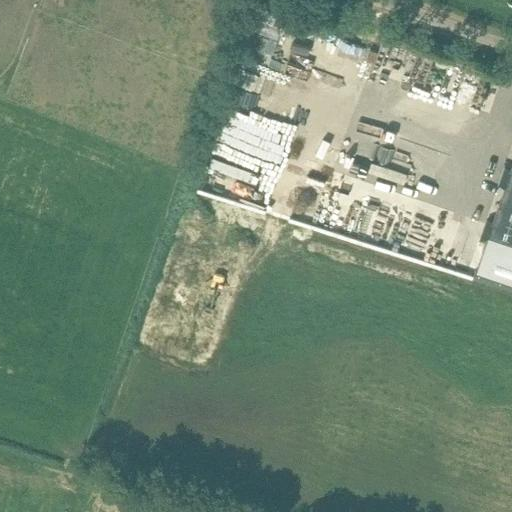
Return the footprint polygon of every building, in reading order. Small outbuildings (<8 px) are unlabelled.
[(242,66),(303,86),(313,53),(253,34),(242,66)] [(362,89),(354,103),(375,115),(383,101),(362,89)] [(296,115),(302,98),(277,90),(271,107),(296,115)] [(350,146),(356,123),(315,112),(309,135),(350,146)] [(303,166),(321,174),(333,145),(315,138),(303,166)] [(484,242),(471,280),(511,293),(511,162),(509,170),(504,168),(498,186),(503,188),(491,223),(486,221),(479,240),(484,242)] [(284,206),(300,212),(304,199),(288,193),(284,206)] [(294,233),(315,242),(320,230),(299,221),(294,233)]
